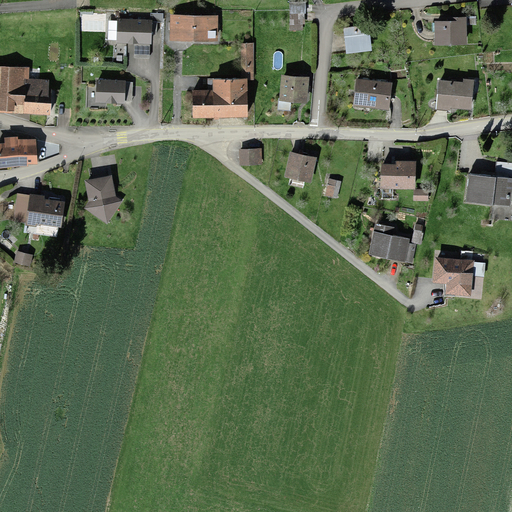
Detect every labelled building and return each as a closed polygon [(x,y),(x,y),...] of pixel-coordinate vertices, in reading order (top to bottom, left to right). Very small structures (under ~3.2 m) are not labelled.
[(291,5),(291,31),(305,31),(305,5),(291,5)] [(194,43),(194,19),(170,19),(170,43),(194,43)] [(194,19),(194,43),(217,43),(217,19),(194,19)] [(476,19),(466,20),(467,28),(476,27),(476,19)] [(448,25),(432,26),(432,47),(463,46),(462,20),(448,21),(448,25)] [(157,23),(116,22),(116,45),(152,46),(152,37),(157,37),(157,23)] [(368,30),(345,32),(346,55),(370,53),(368,30)] [(239,47),(240,83),(248,82),(252,82),(251,47),(239,47)] [(0,108),(50,111),(51,91),(48,91),(48,85),(28,84),(28,71),(0,70),(0,108)] [(309,81),(283,80),(282,102),(309,103),(309,81)] [(134,83),(96,81),(95,106),(124,107),(125,87),(134,88),(134,83)] [(197,95),(198,120),(249,118),(248,82),(240,83),(214,84),(214,95),(197,95)] [(438,83),(435,110),(470,114),(473,83),(463,82),(463,85),(438,83)] [(355,83),(352,108),(364,109),(364,107),(386,109),(388,86),(355,83)] [(0,144),(0,168),(16,168),(16,166),(37,166),(36,142),(16,142),(16,138),(3,139),(3,145),(0,144)] [(261,153),(240,152),(239,168),(260,169),(261,153)] [(288,158),(285,177),(310,181),(313,161),(288,158)] [(380,168),(379,194),(388,195),(389,189),(413,189),(414,164),(395,163),(395,169),(380,168)] [(495,181),(467,178),(465,204),(507,209),(510,182),(511,181),(511,168),(497,166),(495,181)] [(89,204),(84,211),(108,227),(123,204),(115,199),(111,177),(85,182),(89,204)] [(327,182),(324,196),(336,198),(338,184),(327,182)] [(45,204),(45,201),(17,197),(13,223),(36,227),(34,237),(56,241),(58,231),(59,231),(63,207),(45,204)] [(391,233),(374,230),(369,256),(406,263),(409,244),(403,243),(403,241),(390,239),(391,233)] [(16,254),(13,264),(29,268),(31,258),(16,254)] [(474,264),(435,260),(432,284),(447,285),(446,297),(471,299),(474,264)]
